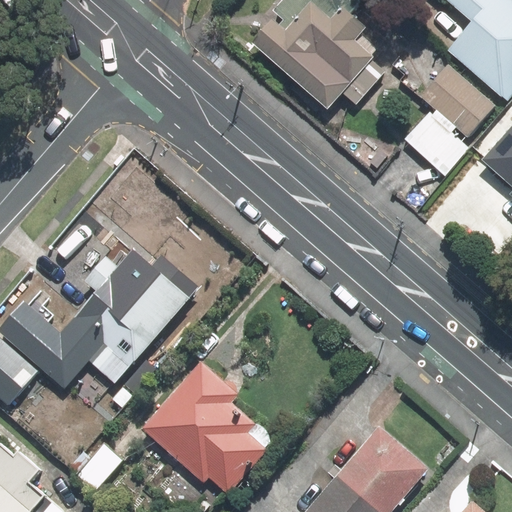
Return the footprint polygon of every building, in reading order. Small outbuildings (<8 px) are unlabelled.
[(357,7),(349,0),(281,0),(269,15),(272,18),(246,50),(323,115),(338,98),(352,110),(383,74),(372,65),(383,52),(346,20),(357,7)] [(433,0),(466,28),(442,55),(499,104),(511,88),(511,5),(506,0),(433,0)] [(492,109),(445,67),(416,100),(430,112),(401,145),(443,181),(468,152),(450,136),(455,131),(465,140),(492,109)] [(505,199),(511,205),(511,125),(477,165),(510,193),(505,199)] [(20,304),(0,327),(0,405),(6,410),(37,375),(62,396),(69,387),(96,409),(197,292),(157,258),(146,270),(126,253),(112,270),(99,260),(78,285),(90,296),(56,335),(20,304)] [(198,361),(136,432),(218,502),(270,442),(229,407),(239,395),(198,361)] [(391,511),(424,472),(372,429),(304,511),(391,511)] [(0,446),(0,511),(29,511),(40,500),(25,487),(35,476),(0,446)] [(171,476),(157,491),(179,511),(189,511),(199,502),(171,476)]
